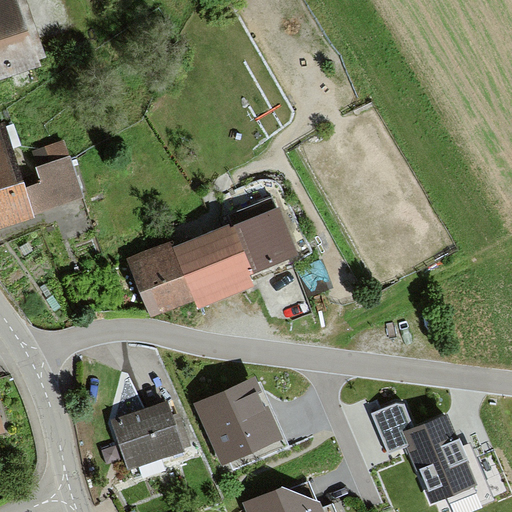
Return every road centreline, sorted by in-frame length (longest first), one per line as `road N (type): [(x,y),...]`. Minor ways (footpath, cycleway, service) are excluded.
road 1 (residential): [(511,382),(250,352),(150,331),(114,329),(31,355)]
road 2 (track): [(511,240),(340,331),(315,356)]
road 3 (tertiary): [(31,355),(68,491)]
